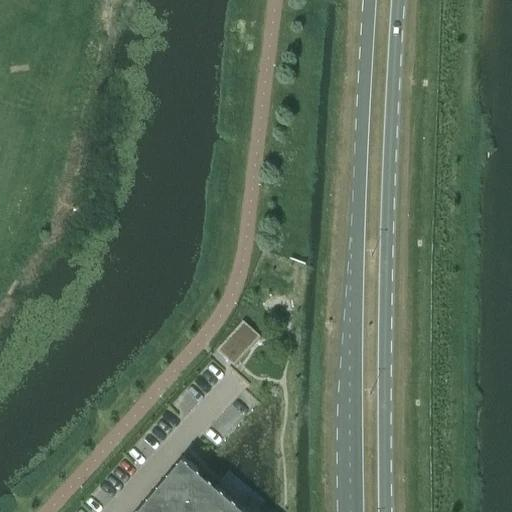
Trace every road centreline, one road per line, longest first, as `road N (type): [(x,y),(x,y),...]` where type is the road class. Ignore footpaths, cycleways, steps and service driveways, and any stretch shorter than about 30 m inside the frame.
road 1 (primary): [(370,0),(352,511)]
road 2 (primary): [(386,511),(397,0)]
